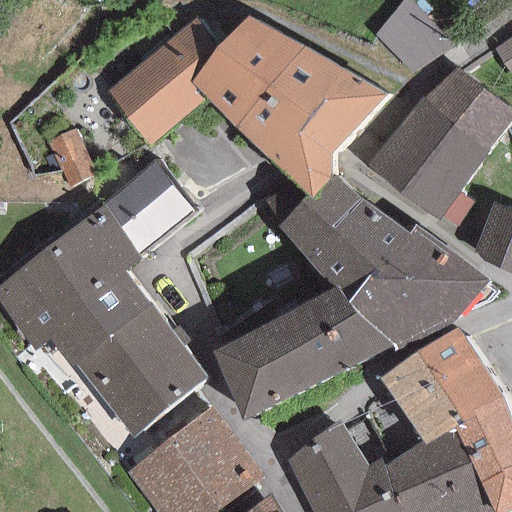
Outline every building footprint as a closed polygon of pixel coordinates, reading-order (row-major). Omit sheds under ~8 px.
[(409,0),(403,0),(374,36),(411,78),(452,41),(409,0)] [(331,155),(385,93),(247,16),(219,48),(190,83),(205,98),(278,170),(306,196),(310,199),(332,176),(332,162),(331,155)] [(150,146),(205,98),(190,83),(219,48),(196,19),(105,90),(150,146)] [(511,35),(492,50),(511,78),(511,35)] [(420,99),(366,168),(437,222),(511,121),(511,111),(455,69),(420,99)] [(75,129),(46,143),(68,188),(97,175),(75,129)] [(192,213),(154,164),(101,204),(103,207),(139,253),(192,213)] [(306,196),(278,227),(278,230),(323,279),(335,288),(395,347),(398,350),(451,325),(488,281),(414,226),(409,234),(358,198),(332,176),(310,199),(306,196)] [(511,210),(492,202),(472,253),(511,272),(511,210)] [(103,207),(0,285),(0,304),(33,352),(49,339),(70,368),(150,305),(124,272),(142,258),(139,253),(103,207)] [(395,347),(335,288),(211,352),(241,423),(395,347)] [(116,418),(131,438),(208,377),(150,305),(70,368),(112,421),(116,418)] [(416,353),(459,417),(501,397),(456,329),(416,353)] [(416,353),(378,378),(421,442),(424,447),(453,427),(462,422),(459,417),(416,353)] [(507,511),(511,510),(511,424),(501,397),(459,417),(462,422),(453,427),(491,511),(507,511)] [(211,408),(126,472),(156,511),(217,511),(264,477),(211,408)] [(286,461),(311,511),(399,511),(393,501),(383,467),(381,459),(367,468),(339,421),(286,461)] [(491,511),(453,427),(424,447),(421,442),(383,467),(393,501),(399,511),(491,511)] [(281,511),(269,495),(248,511),(281,511)]
